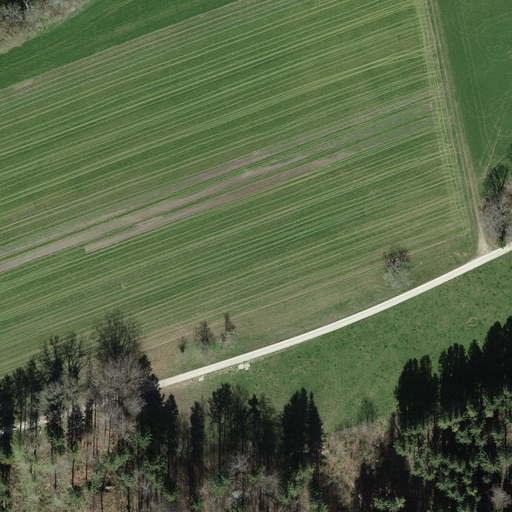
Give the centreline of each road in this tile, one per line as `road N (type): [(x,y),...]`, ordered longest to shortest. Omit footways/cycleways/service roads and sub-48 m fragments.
road 1 (track): [(0,434),(241,359),(438,280)]
road 2 (track): [(488,257),(438,0)]
